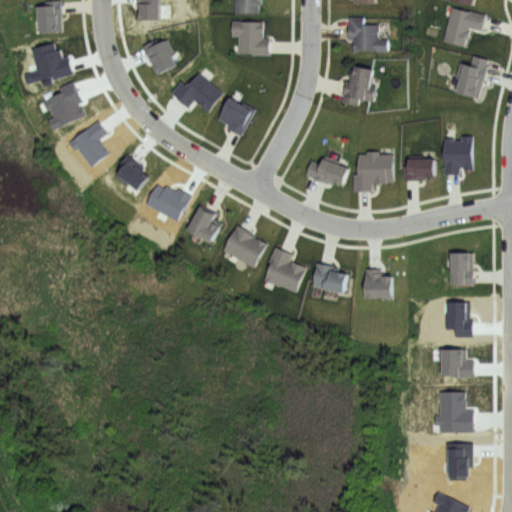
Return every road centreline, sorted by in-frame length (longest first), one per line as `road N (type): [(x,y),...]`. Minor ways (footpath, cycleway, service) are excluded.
road 1 (residential): [(101,0),(116,70),(153,124),(302,214),(380,226),(511,200)]
road 2 (residential): [(511,296),(509,511)]
road 3 (residential): [(309,0),(308,78),(257,189)]
road 4 (residential): [(511,296),(511,128)]
